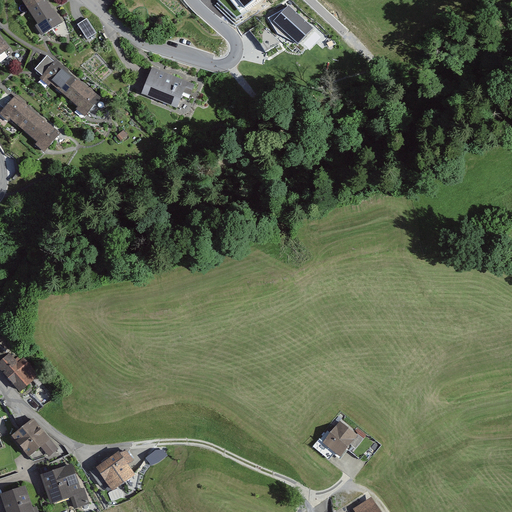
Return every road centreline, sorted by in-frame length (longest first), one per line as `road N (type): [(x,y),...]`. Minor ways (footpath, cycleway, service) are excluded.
road 1 (residential): [(86,0),(140,42),(220,66),(236,56),(235,41),(191,0)]
road 2 (track): [(349,466),(390,458),(414,433),(511,401)]
